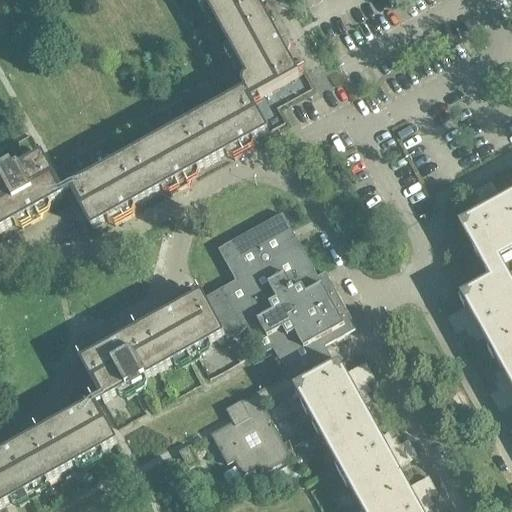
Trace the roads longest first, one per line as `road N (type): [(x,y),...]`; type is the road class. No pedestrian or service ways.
road 1 (residential): [(265,162),(311,200),(366,303),(372,340),(457,511)]
road 2 (residential): [(511,463),(422,290),(418,244),(359,131)]
road 3 (residential): [(190,198),(172,296),(80,344),(54,406),(0,441)]
road 4 (residential): [(359,131),(505,52)]
road 5 (residential): [(0,263),(92,250),(142,224)]
